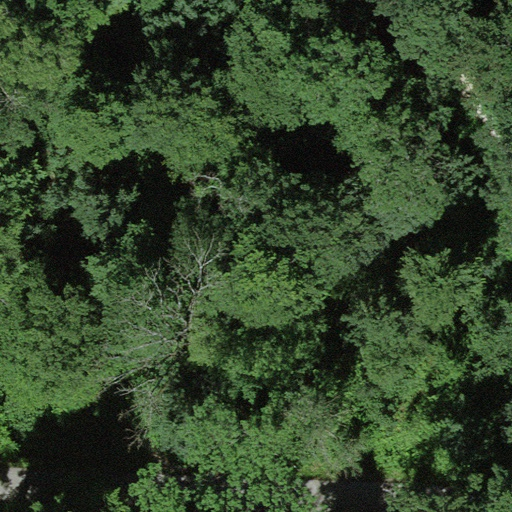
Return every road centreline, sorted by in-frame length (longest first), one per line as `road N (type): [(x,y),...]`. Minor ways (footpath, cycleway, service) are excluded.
road 1 (unclassified): [(511,502),(0,485)]
road 2 (track): [(511,148),(393,0)]
